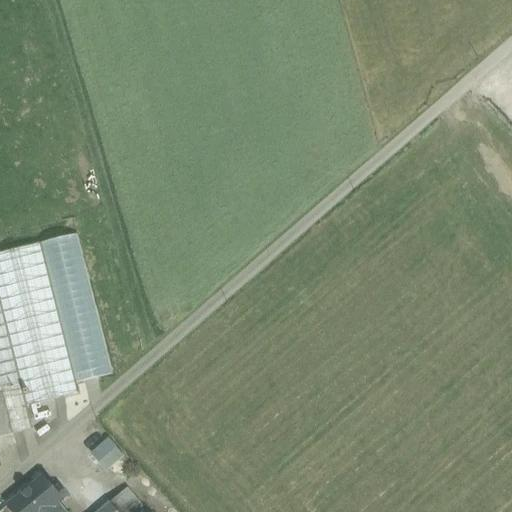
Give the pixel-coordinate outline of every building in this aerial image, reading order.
[(511,60),(476,91),(511,130),(511,60)] [(0,252),(0,435),(32,427),(27,407),(77,393),(73,382),(114,370),(76,233),(0,252)] [(116,447),(98,463),(106,472),(123,456),(116,447)] [(43,476),(6,506),(10,511),(49,511),(59,504),(63,501),(43,476)] [(127,488),(109,502),(116,511),(135,511),(142,506),(127,488)] [(65,511),(59,504),(49,511),(116,511),(109,502),(97,511),(65,511)]
